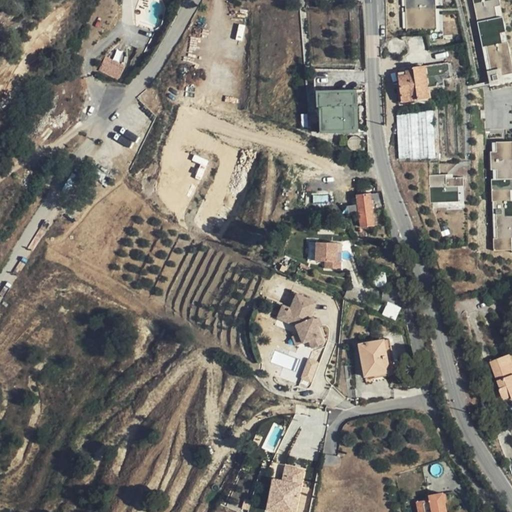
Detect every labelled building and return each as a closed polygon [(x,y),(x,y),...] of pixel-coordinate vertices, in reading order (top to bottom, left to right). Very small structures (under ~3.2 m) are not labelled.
[(407,0),(408,30),(437,29),(436,0),(407,0)] [(511,82),(511,51),(502,0),(475,0),(492,86),(511,82)] [(115,64),(120,54),(113,50),(108,60),(115,64)] [(131,60),(120,54),(115,64),(126,70),(131,60)] [(404,71),(405,76),(399,76),(402,103),(429,99),(428,89),(443,86),(442,81),(450,79),(448,63),(412,68),(412,70),(404,71)] [(322,132),(334,132),(333,107),(353,107),(353,93),(319,94),(319,108),(321,108),(322,132)] [(355,132),(354,107),(353,107),(333,107),(334,132),(355,132)] [(397,116),(397,125),(433,121),(432,113),(397,116)] [(434,156),(433,121),(397,125),(399,164),(434,156)] [(511,142),(492,143),(496,249),(511,248),(511,142)] [(465,200),(464,177),(448,178),(448,175),(431,175),(432,201),(465,200)] [(374,227),(369,194),(356,196),(361,229),(374,227)] [(329,253),(330,245),(313,245),(314,264),(324,264),(324,270),(339,270),(339,263),(335,262),(335,252),(329,253)] [(312,347),(323,343),(318,326),(315,318),(315,317),(311,316),(318,302),(299,293),(292,307),(285,303),(279,315),(296,323),(299,332),(303,341),(309,339),(312,347)] [(388,305),(383,317),(394,321),(397,316),(395,308),(388,305)] [(296,344),(303,341),(299,332),(292,334),(296,344)] [(385,340),(360,344),(367,378),(392,373),(385,340)] [(508,356),(498,359),(491,362),(500,389),(498,390),(502,399),(510,396),(511,399),(511,365),(508,356)] [(298,449),(293,476),(314,480),(319,454),(298,449)] [(313,486),(314,480),(293,476),(292,482),(313,486)] [(278,511),(288,480),(277,477),(266,511),(278,511)] [(446,511),(442,494),(430,497),(430,500),(417,503),(418,511),(446,511)]
